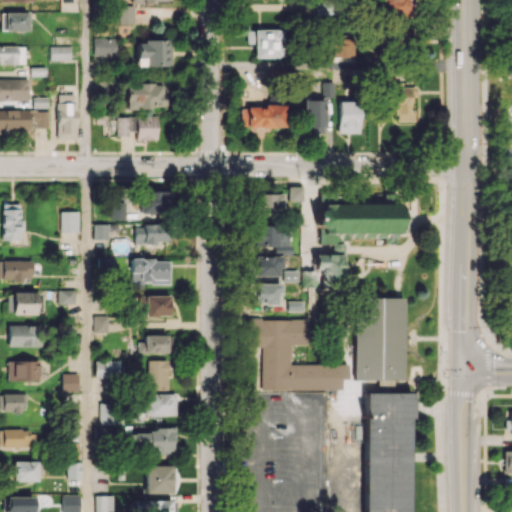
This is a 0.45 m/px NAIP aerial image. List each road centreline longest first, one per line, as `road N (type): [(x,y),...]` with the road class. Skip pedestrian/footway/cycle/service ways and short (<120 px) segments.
road 1 (residential): [(209,0),(212,511)]
road 2 (residential): [(462,166),(0,166)]
road 3 (primary): [(460,0),(462,373)]
road 4 (tertiary): [(462,373),(462,511)]
